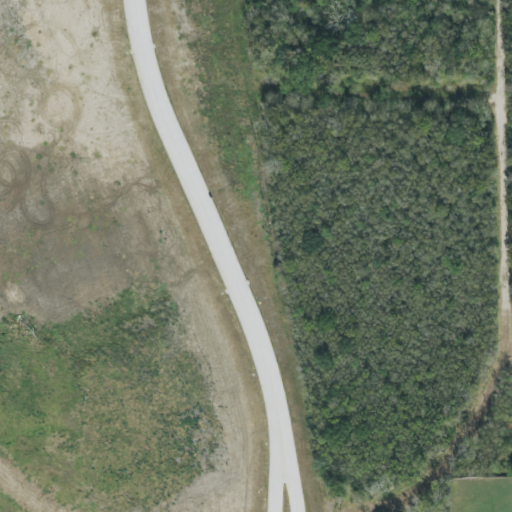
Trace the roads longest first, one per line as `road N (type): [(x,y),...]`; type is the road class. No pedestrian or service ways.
road 1 (residential): [(134,0),(142,59),(267,368),(278,427)]
road 2 (residential): [(511,331),(500,0)]
road 3 (residential): [(295,511),(278,427),(272,511)]
